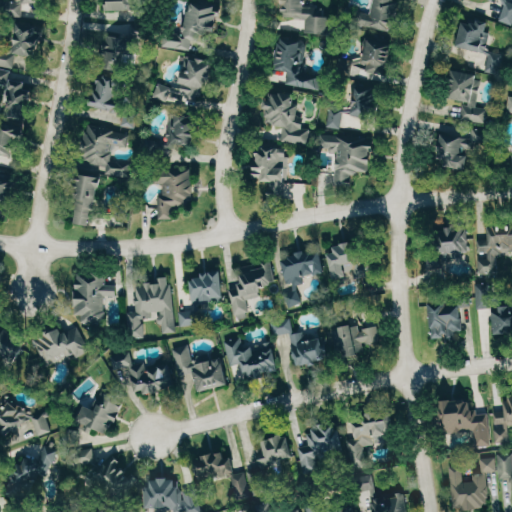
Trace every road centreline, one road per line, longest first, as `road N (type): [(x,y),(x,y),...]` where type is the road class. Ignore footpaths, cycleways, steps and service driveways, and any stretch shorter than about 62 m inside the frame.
road 1 (residential): [(431,511),(397,279),(410,101),(434,0)]
road 2 (residential): [(511,191),(319,212),(177,244),(0,243)]
road 3 (residential): [(155,436),(511,361)]
road 4 (residential): [(73,0),(25,294)]
road 5 (residential): [(248,0),(222,157),(229,231)]
